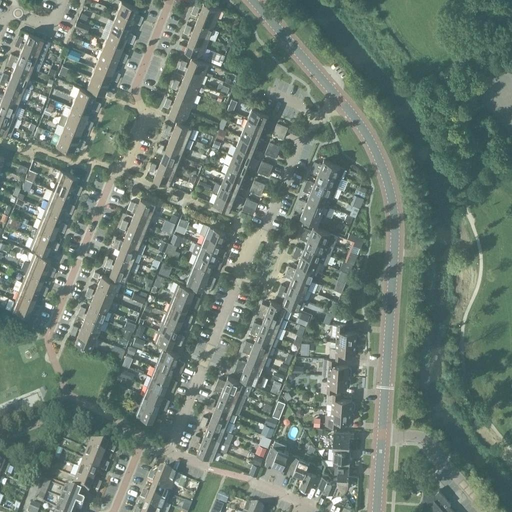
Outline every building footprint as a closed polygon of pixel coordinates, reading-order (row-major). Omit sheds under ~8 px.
[(120,1),(116,11),(133,18),(137,8),(120,1)] [(204,3),(200,12),(217,19),(221,9),(204,3)] [(116,11),(113,20),(129,27),(133,18),(116,11)] [(200,12),(196,22),(213,29),(217,19),(200,12)] [(113,20),(109,30),(133,39),(135,36),(127,33),(129,27),(113,20)] [(77,21),(74,27),(87,32),(90,26),(77,21)] [(196,22),(192,31),(209,38),(215,40),(219,31),(213,29),(196,22)] [(109,30),(105,39),(122,46),(124,40),(132,43),(133,39),(109,30)] [(192,31),(189,41),(205,48),(209,38),(192,31)] [(27,33),(23,43),(40,49),(46,52),(50,42),(44,40),(27,33)] [(227,45),(228,46),(231,47),(235,38),(230,36),(227,45)] [(105,39),(101,49),(118,55),(122,46),(105,39)] [(205,48),(189,41),(185,51),(195,55),(201,58),(205,48)] [(23,43),(19,52),(36,59),(42,61),(46,52),(40,49),(23,43)] [(69,49),(66,56),(77,61),(80,54),(69,49)] [(101,49),(97,58),(114,65),(118,55),(101,49)] [(16,62),(32,69),(36,59),(19,52),(16,62)] [(222,54),(219,61),(209,57),(207,57),(206,60),(208,60),(220,65),(225,55),(222,54)] [(192,57),(188,67),(205,74),(209,64),(192,57)] [(97,58),(94,67),(110,74),(114,65),(97,58)] [(12,71),(29,78),(32,69),(16,62),(12,71)] [(52,67),(49,73),(55,75),(56,72),(57,69),(52,67)] [(94,67),(90,77),(107,84),(110,74),(94,67)] [(188,67),(184,76),(201,83),(205,74),(188,67)] [(10,76),(8,81),(16,84),(25,88),(29,78),(12,71),(10,76)] [(184,76),(180,86),(197,93),(201,83),(184,76)] [(107,84),(90,77),(86,87),(103,94),(107,84)] [(5,80),(3,85),(6,86),(4,90),(21,97),(25,88),(16,84),(8,81),(5,80)] [(180,86),(176,95),(193,102),(197,93),(180,86)] [(78,87),(74,97),(91,104),(95,94),(78,87)] [(0,99),(17,107),(21,97),(4,90),(2,95),(0,94),(0,99)] [(176,95),(172,105),(189,112),(193,102),(176,95)] [(74,97),(70,106),(87,113),(91,104),(74,97)] [(0,110),(13,116),(17,107),(0,99),(0,110)] [(189,112),(172,105),(169,115),(186,121),(189,112)] [(70,106),(67,116),(83,123),(87,113),(70,106)] [(45,107),(43,113),(49,115),(51,110),(47,108),(45,107)] [(248,117),(248,118),(272,127),(274,122),(267,119),(269,115),(252,108),(251,109),(248,117)] [(0,121),(13,127),(17,118),(13,116),(0,110),(0,121)] [(67,116),(63,125),(80,132),(83,123),(67,116)] [(222,118),(218,128),(219,128),(223,130),(227,120),(222,118)] [(248,118),(244,127),(261,134),(263,129),(270,132),(272,127),(248,118)] [(13,127),(0,121),(0,133),(9,137),(13,127)] [(173,131),(189,138),(193,128),(177,121),(173,131)] [(277,123),(275,129),(286,133),(288,127),(277,123)] [(63,125),(59,135),(76,142),(80,132),(63,125)] [(244,127),(240,137),(264,146),(266,141),(259,138),(261,134),(244,127)] [(219,129),(216,138),(223,141),(226,132),(219,129)] [(286,133),(275,129),(273,135),(284,139),(286,133)] [(169,141),(186,148),(189,138),(173,131),(169,141)] [(76,142),(59,135),(55,145),(72,152),(76,142)] [(240,137),(236,146),(253,153),(255,148),(262,151),(264,146),(240,137)] [(215,140),(212,146),(218,148),(221,142),(215,140)] [(165,150),(182,157),(186,148),(169,141),(165,150)] [(270,141),(267,148),(278,152),(281,146),(270,141)] [(236,146),(233,155),(257,165),(259,160),(252,157),(253,153),(236,146)] [(164,154),(161,160),(178,167),(182,157),(165,150),(162,149),(158,147),(156,151),(164,154)] [(278,152),(267,148),(265,153),(276,158),(278,152)] [(233,155),(229,165),(246,172),(248,167),(255,170),(257,165),(233,155)] [(207,158),(204,164),(210,166),(213,160),(207,158)] [(161,160),(157,169),(174,176),(178,167),(161,160)] [(262,160),(260,166),(271,171),(273,164),(262,160)] [(320,170),(341,178),(345,168),(324,160),(320,170)] [(225,174),(244,182),(247,177),(244,176),(246,172),(229,165),(228,166),(225,174)] [(271,171),(260,166),(257,172),(269,177),(271,171)] [(174,176),(157,169),(153,179),(162,182),(170,186),(174,176)] [(60,170),(56,180),(73,187),(77,177),(60,170)] [(316,179),(337,188),(341,178),(320,170),(316,179)] [(225,174),(221,184),(238,191),(240,186),(243,187),(244,182),(225,174)] [(189,179),(188,182),(194,185),(197,178),(192,176),(191,180),(189,179)] [(255,179),(252,185),(263,190),(266,184),(255,179)] [(305,186),(329,195),(334,197),(337,188),(316,179),(314,184),(307,181),(305,186)] [(56,180),(52,190),(69,196),(73,187),(56,180)] [(221,184),(217,193),(234,200),(237,201),(239,196),(236,195),(238,191),(221,184)] [(263,190),(252,185),(250,191),(261,196),(263,190)] [(363,197),(367,189),(357,185),(354,194),(363,197)] [(308,198),(325,205),(329,195),(305,186),(303,191),(310,194),(308,198)] [(52,190),(48,199),(65,206),(69,196),(52,190)] [(234,200),(217,193),(213,203),(230,210),(234,200)] [(179,196),(173,194),(170,201),(176,203),(179,196)] [(359,207),(363,198),(354,195),(352,200),(355,202),(353,205),(359,207)] [(15,203),(14,206),(18,208),(20,205),(27,208),(29,203),(17,198),(15,203)] [(133,207),(133,208),(136,209),(136,208),(153,215),(157,205),(140,198),(137,207),(134,206),(133,207)] [(247,198),(244,204),(256,209),(258,202),(247,198)] [(302,207),(304,208),(321,214),(326,216),(330,207),(325,205),(308,198),(306,203),(299,200),(297,205),(302,207)] [(48,199),(44,209),(61,215),(65,206),(48,199)] [(256,209),(244,204),(242,210),(253,214),(256,209)] [(133,208),(132,210),(135,212),(132,217),(149,224),(153,215),(136,208),(136,209),(133,208)] [(321,214),(304,208),(300,218),(317,224),(321,214)] [(44,209),(41,218),(57,225),(61,215),(44,209)] [(175,223),(178,216),(172,214),(169,221),(175,223)] [(10,217),(7,224),(17,228),(20,221),(10,217)] [(132,217),(129,227),(145,234),(149,224),(132,217)] [(181,217),(178,224),(186,228),(189,221),(181,217)] [(41,218),(37,228),(54,234),(57,225),(41,218)] [(161,229),(171,233),(175,223),(169,221),(165,219),(161,229)] [(199,233),(205,235),(229,245),(231,240),(224,237),(225,232),(203,223),(199,233)] [(178,224),(176,230),(184,233),(186,228),(178,224)] [(302,233),(334,246),(338,236),(313,226),(311,231),(304,228),(302,233)] [(129,227),(125,236),(142,243),(145,234),(129,227)] [(37,228),(33,237),(50,244),(54,234),(37,228)] [(305,245),(330,256),(334,246),(302,233),(299,238),(307,241),(305,245)] [(171,242),(170,243),(178,246),(180,241),(185,243),(186,239),(174,234),(171,242)] [(205,235),(201,245),(218,251),(220,247),(227,250),(229,245),(205,235)] [(125,236),(121,246),(138,253),(142,254),(146,245),(142,243),(125,236)] [(353,242),(352,245),(360,248),(364,239),(355,236),(352,242),(353,242)] [(50,244),(33,237),(29,247),(46,254),(50,244)] [(159,249),(166,251),(169,245),(170,242),(163,239),(159,249)] [(0,241),(0,248),(2,249),(1,250),(6,252),(8,246),(5,244),(5,243),(0,241)] [(196,243),(192,252),(197,254),(221,264),(223,259),(216,256),(218,251),(201,245),(196,243)] [(166,251),(166,252),(177,256),(178,254),(172,251),(174,247),(169,245),(166,251)] [(299,254),(301,255),(318,262),(327,265),(330,256),(305,245),(303,250),(296,247),(294,252),(299,254)] [(121,246),(117,255),(134,262),(138,253),(121,246)] [(33,252),(29,262),(46,269),(50,259),(33,252)] [(197,254),(193,264),(210,270),(212,266),(219,269),(221,264),(197,254)] [(117,255),(113,265),(130,271),(134,262),(117,255)] [(301,255),(297,264),(315,271),(318,262),(301,255)] [(346,256),(344,261),(353,264),(353,265),(355,260),(346,256)] [(154,259),(150,268),(156,271),(160,262),(160,261),(154,259)] [(29,262),(25,272),(42,279),(46,269),(29,262)] [(193,264),(189,273),(206,280),(210,270),(193,264)] [(289,266),(286,271),(311,281),(315,271),(297,264),(296,269),(289,266)] [(341,264),(339,270),(349,274),(350,272),(351,268),(341,264)] [(130,271),(113,265),(109,275),(126,281),(130,271)] [(291,279),(290,283),(307,290),(311,281),(286,271),(284,276),(291,279)] [(25,272),(21,281),(38,288),(42,279),(25,272)] [(206,280),(189,273),(185,283),(202,290),(204,285),(212,288),(214,283),(209,281),(206,280)] [(342,274),(339,281),(345,283),(348,276),(342,274)] [(102,275),(98,284),(115,291),(119,281),(102,275)] [(147,278),(143,288),(148,290),(152,280),(147,278)] [(17,280),(14,288),(18,290),(18,291),(34,298),(38,288),(21,281),(17,280)] [(178,283),(174,293),(191,300),(195,290),(178,283)] [(290,283),(286,293),(303,300),(307,290),(290,283)] [(98,284),(94,294),(111,301),(115,291),(98,284)] [(338,284),(335,290),(341,293),(344,286),(338,284)] [(18,291),(14,300),(31,307),(34,298),(18,291)] [(174,293),(170,303),(187,309),(191,300),(174,293)] [(303,300),(286,293),(282,302),(299,309),(303,300)] [(94,294),(90,303),(107,310),(111,301),(94,294)] [(31,307),(14,300),(10,310),(16,313),(27,317),(31,307)] [(332,300),(328,309),(334,312),(336,306),(338,302),(332,300)] [(261,303),(259,308),(284,318),(287,308),(270,301),(268,306),(261,303)] [(90,303),(86,313),(103,320),(107,310),(90,303)] [(170,303),(166,312),(183,319),(185,314),(187,309),(170,303)] [(264,316),(263,321),(280,327),(284,318),(259,308),(257,314),(264,316)] [(166,312),(162,322),(179,328),(183,319),(166,312)] [(86,313),(82,323),(99,329),(103,320),(86,313)] [(301,313),(297,323),(300,324),(306,327),(310,317),(301,313)] [(136,324),(127,321),(124,328),(127,329),(132,331),(133,332),(136,324)] [(254,322),(252,327),(276,337),(280,327),(263,321),(261,325),(254,322)] [(162,322),(158,331),(183,341),(185,336),(177,333),(179,328),(162,322)] [(82,323),(79,332),(95,339),(99,329),(82,323)] [(300,324),(296,334),(297,335),(302,337),(306,327),(300,324)] [(332,324),(331,336),(336,336),(336,342),(356,343),(356,341),(358,342),(359,340),(360,335),(358,333),(357,333),(357,332),(345,331),(345,325),(332,324)] [(257,335),(255,340),(272,346),(276,337),(252,327),(250,333),(257,335)] [(183,341),(158,331),(154,341),(171,348),(173,343),(181,346),(183,341)] [(95,339),(79,332),(75,342),(91,349),(95,339)] [(297,335),(294,344),(300,346),(303,337),(302,337),(297,335)] [(136,338),(133,344),(143,348),(145,341),(136,338)] [(246,341),(244,346),(268,356),(272,346),(255,340),(253,344),(246,341)] [(330,347),(330,359),(337,359),(343,360),(343,354),(355,354),(355,352),(357,353),(359,351),(359,346),(357,344),(356,344),(356,343),(336,342),(336,348),(330,347)] [(113,346),(110,352),(122,356),(124,350),(113,346)] [(128,349),(127,352),(134,354),(136,348),(130,346),(129,346),(128,349)] [(249,354),(247,359),(264,365),(268,356),(244,346),(242,351),(249,354)] [(162,347),(158,357),(183,367),(185,362),(177,359),(179,354),(162,347)] [(281,350),(280,354),(284,356),(283,360),(289,362),(292,355),(281,350)] [(158,357),(155,367),(171,374),(173,369),(181,373),(183,367),(158,357)] [(323,370),(322,375),(328,375),(348,377),(348,375),(350,375),(351,374),(352,369),(350,367),(348,367),(348,366),(337,365),(337,359),(330,359),(323,358),(323,370)] [(238,360),(236,365),(260,375),(264,365),(247,359),(246,363),(238,360)] [(282,362),(279,368),(286,371),(288,365),(282,362)] [(260,375),(236,365),(234,370),(242,373),(240,378),(262,387),(266,377),(260,375)] [(155,367),(151,376),(170,384),(175,386),(177,382),(170,378),(171,374),(155,367)] [(275,370),(272,376),(282,380),(285,374),(275,370)] [(327,381),(322,381),(321,392),(327,392),(335,393),(335,388),(347,388),(347,386),(349,387),(350,385),(351,380),(349,378),(348,378),(348,377),(328,375),(327,381)] [(151,376),(147,386),(164,393),(166,388),(168,389),(170,384),(151,376)] [(223,386),(240,393),(244,383),(227,376),(223,386)] [(274,382),(271,389),(278,392),(280,385),(274,382)] [(221,392),(220,396),(243,405),(247,396),(240,393),(223,386),(221,385),(216,383),(214,389),(221,392)] [(160,402),(163,403),(168,405),(170,400),(162,397),(164,393),(147,386),(143,395),(160,402)] [(289,392),(284,395),(288,400),(292,397),(289,392)] [(341,393),(335,393),(327,392),(326,404),(332,404),(331,410),(351,411),(351,410),(353,410),(355,408),(355,403),(354,401),(352,401),(352,400),(340,399),(341,393)] [(143,395),(139,405),(156,412),(160,402),(143,395)] [(216,405),(233,412),(239,415),(243,405),(220,396),(216,405)] [(279,417),(285,402),(279,400),(273,415),(279,417)] [(265,402),(261,412),(268,415),(272,405),(265,402)] [(156,412),(139,405),(135,415),(152,422),(156,412)] [(216,405),(212,415),(229,421),(233,412),(216,405)] [(326,415),(325,427),(338,428),(339,422),(350,423),(351,421),(352,421),(354,419),(354,414),(353,412),(351,412),(351,411),(331,410),(331,416),(326,415)] [(212,415),(208,424),(225,431),(229,421),(212,415)] [(268,416),(265,424),(276,428),(279,420),(268,416)] [(208,424),(204,434),(229,444),(233,434),(225,431),(208,424)] [(265,425),(262,434),(272,438),(276,429),(265,425)] [(333,432),(332,448),(332,449),(334,449),(334,448),(349,449),(349,440),(353,440),(354,433),(333,432)] [(204,434),(201,443),(217,450),(226,453),(229,444),(204,434)] [(266,437),(263,445),(269,447),(272,439),(266,437)] [(90,440),(86,450),(103,457),(106,447),(90,440)] [(198,442),(193,440),(191,446),(198,448),(197,453),(213,460),(217,450),(201,443),(198,442)] [(280,472),(286,474),(294,455),(285,451),(287,446),(275,441),(264,465),(270,467),(271,464),(281,468),(280,472)] [(261,445),(259,451),(265,454),(268,448),(261,445)] [(332,448),(332,449),(334,449),(333,460),(333,465),(335,465),(338,466),(349,466),(350,450),(349,449),(334,448),(334,449),(332,449),(332,448)] [(86,450),(82,459),(99,466),(103,457),(86,450)] [(293,473),(302,477),(303,477),(309,462),(312,456),(305,453),(303,459),(294,455),(286,474),(292,476),(293,473)] [(251,463),(252,463),(259,466),(262,458),(254,455),(251,463)] [(82,459),(78,469),(95,476),(99,466),(82,459)] [(312,485),(317,487),(321,476),(317,474),(316,464),(309,462),(303,477),(302,477),(299,485),(310,490),(312,485)] [(0,463),(0,474),(2,475),(3,473),(7,475),(10,467),(6,466),(0,463)] [(253,464),(249,474),(256,477),(260,467),(253,464)] [(335,465),(334,478),(343,493),(344,493),(345,491),(347,488),(348,485),(349,466),(338,466),(335,465)] [(78,469),(74,478),(91,485),(95,476),(78,469)] [(154,474),(153,478),(156,479),(173,486),(173,485),(179,488),(182,478),(177,476),(160,469),(158,475),(154,474)] [(321,476),(317,487),(332,493),(335,494),(338,495),(341,494),(343,493),(334,478),(323,473),(321,476)] [(91,485),(74,478),(71,488),(88,495),(91,485)] [(156,479),(152,488),(169,495),(173,486),(156,479)] [(44,481),(40,491),(45,493),(49,483),(44,481)] [(152,488),(149,498),(165,504),(169,495),(152,488)] [(64,489),(54,511),(74,511),(75,509),(77,506),(78,503),(81,496),(64,489)] [(45,493),(40,491),(36,500),(41,502),(45,493)] [(422,509),(421,511),(452,511),(448,506),(450,505),(446,500),(438,491),(435,494),(423,493),(423,498),(422,508),(422,509)] [(220,493),(217,501),(227,506),(230,498),(220,493)] [(149,498),(145,507),(156,511),(162,511),(165,504),(149,498)] [(30,503),(28,508),(37,511),(39,507),(30,503)] [(216,503),(211,511),(221,511),(224,506),(216,503)]
